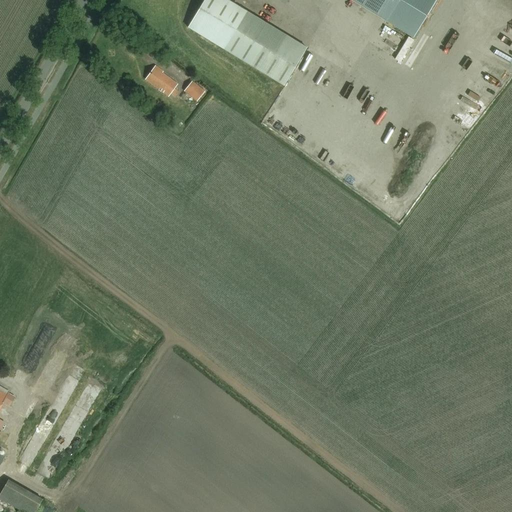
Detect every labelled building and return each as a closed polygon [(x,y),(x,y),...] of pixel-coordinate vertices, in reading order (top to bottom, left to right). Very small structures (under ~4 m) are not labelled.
[(226,0),(204,0),(188,28),(284,87),(307,49),(226,0)] [(350,0),(413,38),(436,0),(350,0)] [(511,53),(502,48),(495,60),(511,69),(511,53)] [(173,89),(177,85),(162,74),(163,72),(156,67),(148,78),(146,81),(167,97),(169,94),(174,98),(179,92),(173,89)] [(192,82),(184,92),(197,102),(205,92),(192,82)] [(15,398),(8,394),(0,388),(0,470),(7,459),(0,455),(0,433),(1,432),(0,431),(0,408),(3,403),(10,407),(15,398)] [(10,481),(0,496),(0,500),(20,511),(36,511),(44,500),(10,481)]
